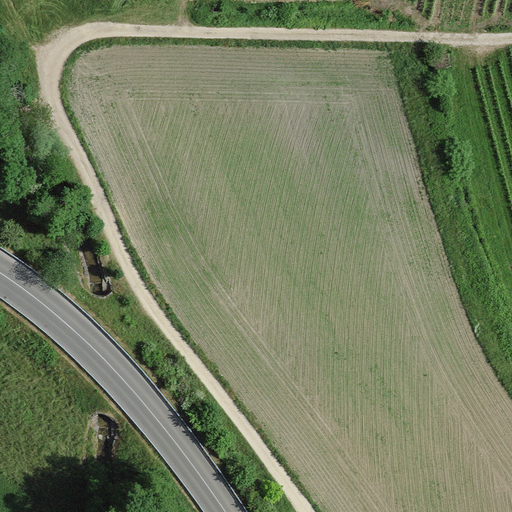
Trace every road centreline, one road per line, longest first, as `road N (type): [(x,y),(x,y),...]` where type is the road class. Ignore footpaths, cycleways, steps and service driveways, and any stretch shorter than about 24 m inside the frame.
road 1 (track): [(306,511),(148,303),(57,117),(51,68),(64,41),(95,31),(511,44)]
road 2 (residential): [(0,272),(99,353),(225,511)]
